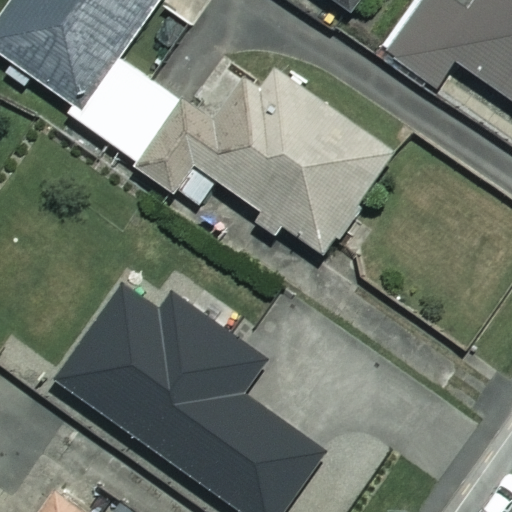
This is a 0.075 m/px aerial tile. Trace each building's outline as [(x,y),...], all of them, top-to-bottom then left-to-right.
[(17,0),(0,25),(0,47),(19,61),(9,75),(28,89),(39,74),(80,102),(70,117),(139,164),(183,100),(128,63),(167,7),(196,26),(213,0),(17,0)] [(371,0),(344,0),(363,12),(371,0)] [(511,0),(433,0),(396,53),(443,86),(461,61),(511,97),(511,0)] [(183,100),(139,164),(206,210),(224,184),(263,210),(257,218),(287,238),(294,229),(331,254),(400,154),(227,35),(183,100)] [(169,316),(130,287),(60,384),(236,511),(283,511),(327,452),(244,392),(267,360),(182,298),(169,316)] [(87,511),(61,493),(47,511),(87,511)]
